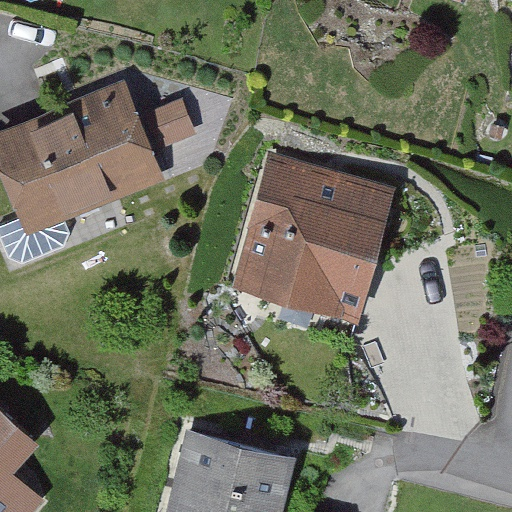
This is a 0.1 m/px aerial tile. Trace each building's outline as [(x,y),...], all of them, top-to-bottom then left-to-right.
[(69,233),(60,212),(155,175),(121,89),(0,138),(0,146),(27,215),(0,225),(0,232),(10,258),(23,262),(64,246),(69,233)] [(148,116),(159,139),(192,124),(181,100),(148,116)] [(246,274),(291,287),(281,322),(347,340),(369,261),(359,258),(378,192),(276,163),(246,274)] [(0,511),(22,511),(39,493),(5,463),(33,431),(0,402),(0,511)] [(279,511),(293,456),(191,431),(171,511),(279,511)]
